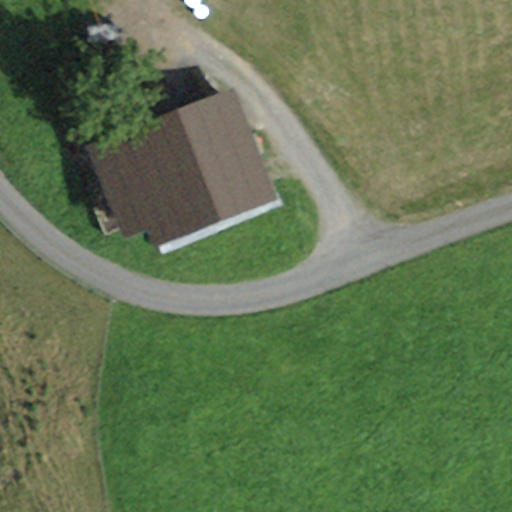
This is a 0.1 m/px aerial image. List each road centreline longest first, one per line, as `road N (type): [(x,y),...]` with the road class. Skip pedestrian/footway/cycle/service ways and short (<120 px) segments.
road 1 (unclassified): [(511,207),(291,286),(235,298),(182,297),(136,288),(74,259),(0,195)]
road 2 (track): [(134,0),(271,102),(354,260)]
